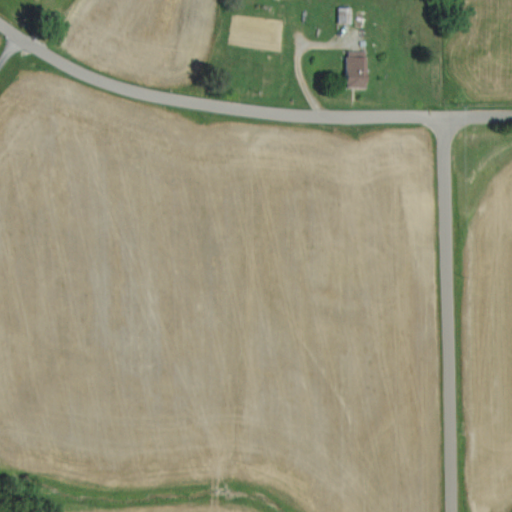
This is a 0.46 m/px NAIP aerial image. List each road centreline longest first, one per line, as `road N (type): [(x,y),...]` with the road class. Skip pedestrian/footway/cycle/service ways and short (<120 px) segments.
road 1 (residential): [(451,109),(154,95),(20,39)]
road 2 (residential): [(456,511),(451,109)]
